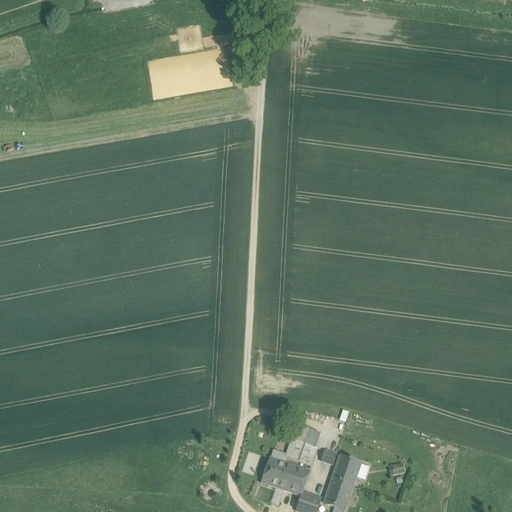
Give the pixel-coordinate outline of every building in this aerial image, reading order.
[(291,441),(310,447),(315,434),(296,427),(291,441)] [(283,464),(310,473),(317,450),(310,447),(291,441),(283,464)] [(327,465),(330,454),(324,452),(321,463),(327,465)] [(330,454),(327,465),(332,467),(336,456),(330,454)] [(340,458),(324,506),(343,511),(360,464),(340,458)] [(270,460),(262,484),(276,489),(284,492),(301,498),(303,494),(310,473),(283,464),(270,460)] [(394,466),(396,476),(405,474),(403,464),(394,466)] [(396,476),(394,466),(388,468),(390,477),(396,476)] [(284,492),(276,489),(270,505),(279,508),(284,492)] [(303,494),(301,498),(295,511),(303,511),(309,496),(303,494)] [(317,511),(321,500),(309,496),(303,511),(317,511)]
